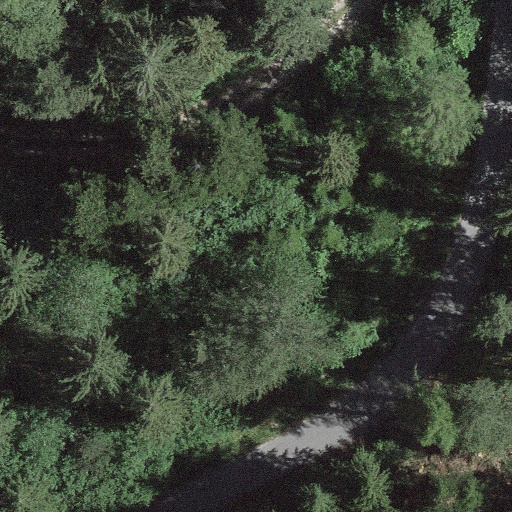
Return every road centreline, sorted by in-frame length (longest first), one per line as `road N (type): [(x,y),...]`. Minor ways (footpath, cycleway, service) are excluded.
road 1 (unclassified): [(172,511),(322,427),(379,383),(449,296),(489,171),(511,18)]
road 2 (track): [(352,0),(280,73),(170,135),(103,147),(0,144)]
